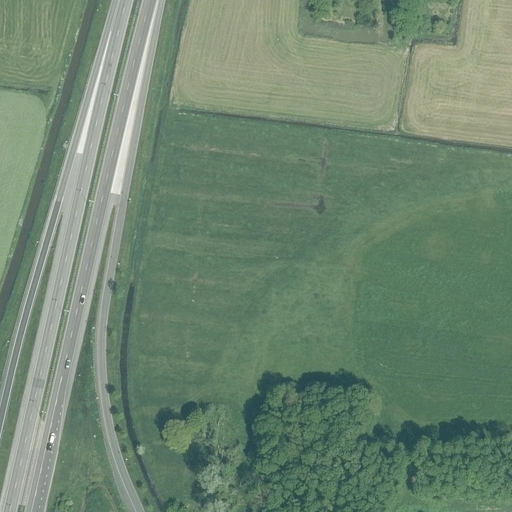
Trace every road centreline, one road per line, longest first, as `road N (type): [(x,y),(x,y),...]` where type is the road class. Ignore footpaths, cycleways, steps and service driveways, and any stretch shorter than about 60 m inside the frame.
road 1 (trunk): [(30,511),(149,0)]
road 2 (trunk): [(125,0),(9,511)]
road 3 (trunk): [(139,511),(106,420),(100,342),(156,0)]
road 4 (trunk): [(122,0),(70,154),(0,424)]
